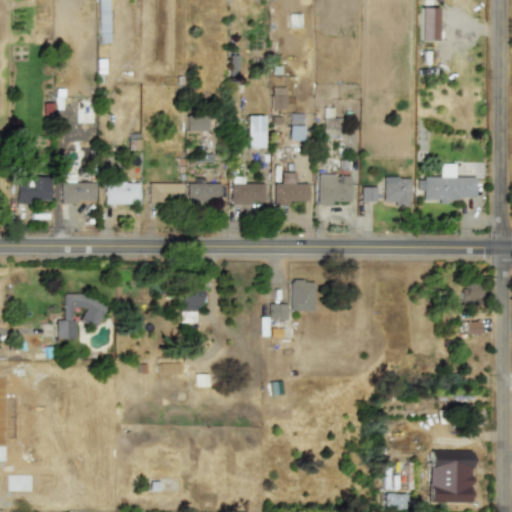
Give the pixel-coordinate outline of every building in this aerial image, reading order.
[(106,0),(96,0),(97,32),(101,32),(101,42),(106,42),(106,34),(107,34),(106,0)] [(283,87),(269,88),(269,109),(284,109),(283,87)] [(322,128),(336,128),(336,118),(329,118),(329,108),(321,108),(322,128)] [(204,114),(183,115),(184,132),(204,131),(204,114)] [(289,125),(301,125),(300,114),(288,114),(289,125)] [(262,115),(245,116),(245,148),(263,147),(262,115)] [(301,126),(287,126),(286,140),(301,140),(301,126)] [(452,177),(452,163),(437,163),(437,177),(421,176),(421,199),(436,200),(436,203),(446,204),(446,198),(472,198),(472,177),(452,177)] [(272,183),(272,205),(288,205),(288,201),(306,201),(305,183),(293,184),(292,172),(279,172),(279,183),(272,183)] [(93,202),(92,182),(73,183),(73,175),(59,175),(60,203),(93,202)] [(348,175),(315,175),(315,205),(330,205),(330,201),(348,202),(348,175)] [(241,176),(229,176),(230,205),(250,204),(250,201),(262,201),(262,183),(242,183),(241,176)] [(407,206),(407,178),(378,177),(377,200),(393,200),(392,206),(407,206)] [(15,202),(48,203),(48,178),(15,178),(15,202)] [(136,182),(103,181),(102,203),(135,204),(136,182)] [(185,183),(185,204),(218,203),(218,182),(193,182),(193,183),(185,183)] [(179,204),(179,183),(146,183),(146,203),(179,204)] [(359,201),(374,201),(374,187),(360,187),(359,201)] [(311,281),(288,280),(288,311),(311,311),(311,281)] [(199,308),(199,284),(178,284),(179,322),(194,322),(194,308),(199,308)] [(462,287),(462,303),(479,302),(478,286),(462,287)] [(72,339),(72,308),(82,308),(82,311),(77,321),(93,328),(102,309),(102,304),(80,294),(61,294),(61,320),(55,320),(55,339),(72,339)] [(285,321),(285,304),(268,304),(267,338),(280,338),(280,320),(285,321)] [(463,322),(464,334),(479,334),(479,322),(463,322)] [(179,363),(154,364),(154,375),(179,374),(179,363)] [(469,451),(428,451),(427,502),(468,502),(469,451)] [(406,494),(384,493),(383,507),(405,508),(406,494)]
